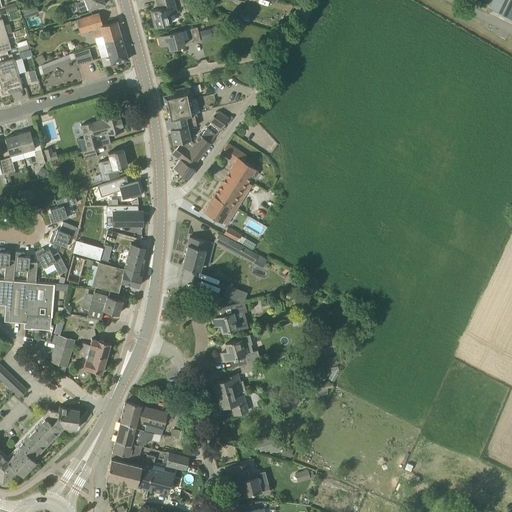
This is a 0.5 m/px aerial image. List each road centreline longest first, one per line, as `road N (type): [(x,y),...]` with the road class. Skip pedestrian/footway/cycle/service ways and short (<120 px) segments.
road 1 (unclassified): [(162,199),(183,196),(315,0)]
road 2 (residential): [(142,340),(179,355),(222,511)]
road 3 (residential): [(0,116),(144,75)]
road 4 (secondary): [(142,340),(162,199)]
road 5 (secondary): [(162,199),(144,75)]
